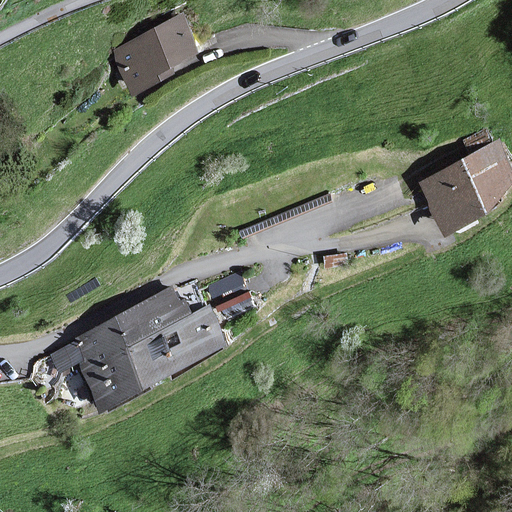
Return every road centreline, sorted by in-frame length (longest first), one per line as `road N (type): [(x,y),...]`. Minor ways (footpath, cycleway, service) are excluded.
road 1 (tertiary): [(0,275),(49,247),(141,153),(206,104),(448,0)]
road 2 (residential): [(0,351),(33,345),(187,272),(395,193)]
